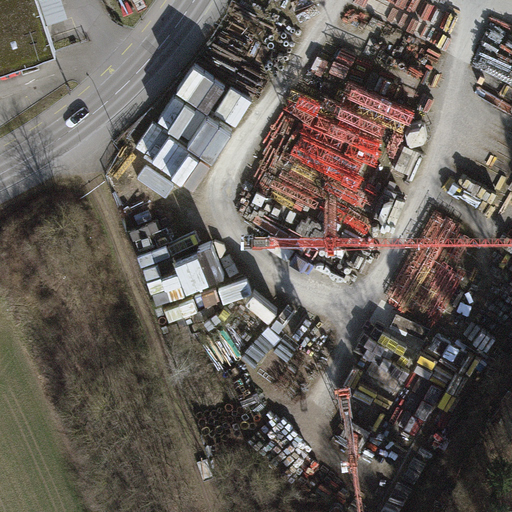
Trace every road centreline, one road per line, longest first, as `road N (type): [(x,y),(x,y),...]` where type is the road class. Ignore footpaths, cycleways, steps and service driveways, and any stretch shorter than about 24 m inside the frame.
road 1 (track): [(65,139),(96,192),(215,511)]
road 2 (tertiary): [(0,174),(65,139),(109,100),(195,0)]
